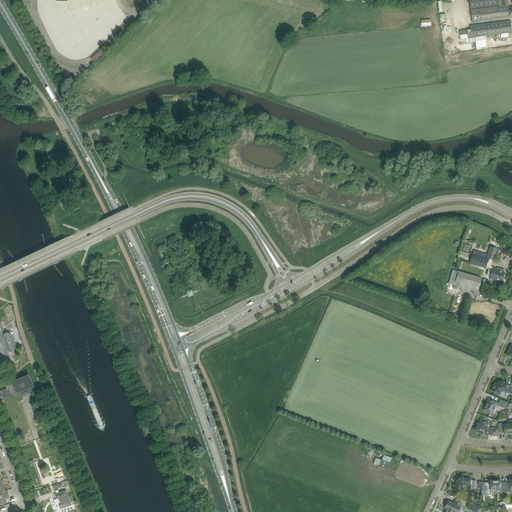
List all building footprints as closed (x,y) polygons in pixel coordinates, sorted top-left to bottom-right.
[(469,0),(471,9),(497,6),(496,0),(469,0)] [(511,6),(509,7),(507,0),(497,0),(498,6),(471,10),(472,22),(511,17),(511,6)] [(511,32),(510,20),(470,25),(470,30),(467,30),(468,38),(511,32)] [(490,247),(487,258),(493,260),(497,249),(490,247)] [(489,259),(473,254),(470,264),(486,268),(489,259)] [(497,268),(493,267),(493,270),(498,272),(495,280),(502,282),(503,276),(504,272),(504,270),(500,269),(500,268),(497,267),(497,268)] [(489,269),(487,275),(491,276),(490,279),(495,280),(498,272),(493,270),(489,269)] [(454,270),(450,283),(455,285),(454,288),(457,289),(458,289),(458,287),(461,288),(460,290),(469,292),(470,290),(473,291),(473,293),(477,295),(482,278),(459,271),(458,272),(454,270)] [(5,333),(5,331),(2,323),(0,321),(0,356),(2,363),(7,365),(9,365),(11,360),(8,352),(9,351),(12,352),(14,352),(17,345),(15,339),(14,336),(7,332),(5,333)] [(10,382),(8,382),(8,383),(11,382),(15,394),(12,395),(13,395),(32,388),(33,388),(28,375),(17,379),(16,379),(16,380),(15,380),(11,381),(10,382)] [(507,382),(503,383),(503,382),(499,382),(499,383),(495,383),(494,385),(492,389),(493,389),(492,391),(499,394),(501,391),(506,391),(506,392),(510,394),(511,393),(511,385),(507,386),(507,382)] [(7,388),(0,390),(0,397),(3,396),(4,399),(10,397),(9,395),(10,394),(9,392),(8,392),(7,388)] [(506,408),(508,403),(500,400),(499,403),(489,399),(488,403),(487,402),(485,407),(484,409),(485,410),(492,414),(494,409),(496,405),(498,406),(498,405),(506,408)] [(488,423),(485,422),(481,420),(479,424),(478,424),(477,425),(475,429),(476,429),(475,431),(476,431),(476,432),(480,433),(485,435),(488,428),(487,427),(488,423)] [(510,434),(509,424),(504,425),(504,423),(499,424),(500,432),(504,432),(505,434),(507,434),(510,434)] [(388,468),(390,462),(382,458),(379,465),(388,468)] [(475,489),(476,481),(470,480),(470,479),(463,478),(462,477),(457,480),(458,481),(457,481),(454,489),(459,491),(461,487),(462,486),(462,487),(463,488),(464,488),(465,487),(466,486),(466,485),(466,484),(467,484),(470,484),(472,484),(471,488),(475,489)] [(495,490),(495,480),(492,480),(490,480),(490,482),(482,482),(481,494),(491,494),(491,492),(495,492),(495,490)] [(506,491),(505,482),(501,482),(501,480),(498,480),(495,480),(495,490),(500,490),(500,491),(506,491)] [(61,509),(71,505),(66,490),(55,493),(57,499),(59,498),(60,503),(59,504),(61,509)] [(0,493),(0,505),(7,504),(5,498),(8,497),(9,496),(8,493),(7,494),(6,491),(0,493)] [(457,511),(460,507),(459,506),(461,503),(456,500),(454,504),(448,501),(445,507),(447,508),(445,511),(457,511)] [(481,511),(483,509),(479,507),(469,503),(467,508),(477,511),(481,511)]
